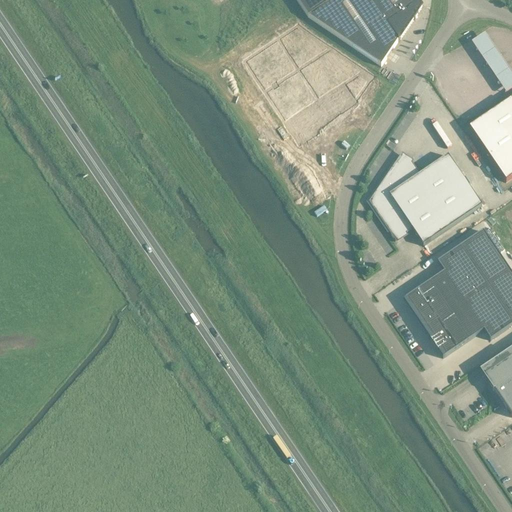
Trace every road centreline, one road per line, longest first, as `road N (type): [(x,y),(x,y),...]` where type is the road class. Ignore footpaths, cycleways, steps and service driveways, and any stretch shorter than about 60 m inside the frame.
road 1 (unclassified): [(506,511),(360,297),(341,245),(351,172),(467,0)]
road 2 (trunk): [(332,511),(0,19)]
